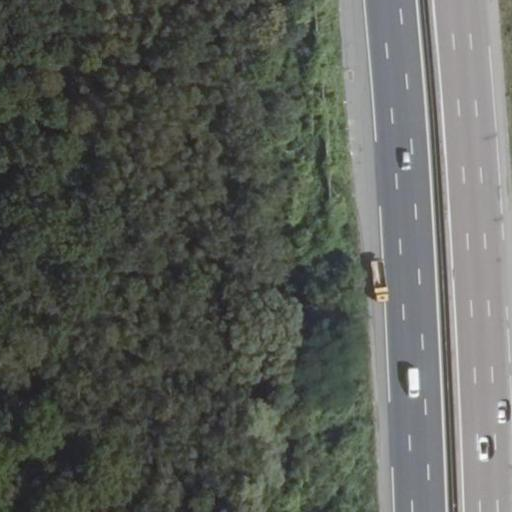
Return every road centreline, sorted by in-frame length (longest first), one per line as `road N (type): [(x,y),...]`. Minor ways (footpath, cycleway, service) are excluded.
road 1 (motorway): [(390,0),(406,156),(421,511)]
road 2 (motorway): [(488,511),(458,0)]
